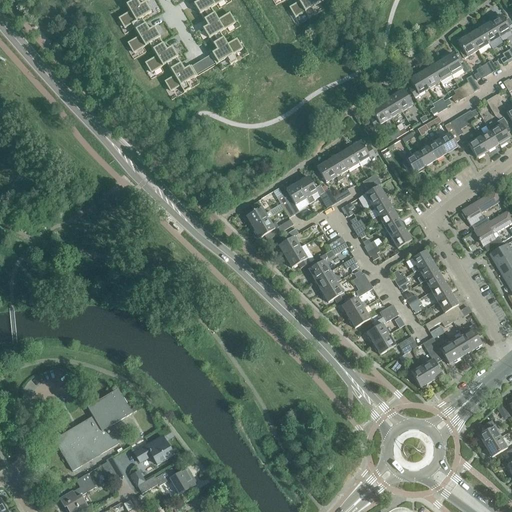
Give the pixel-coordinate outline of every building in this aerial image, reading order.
[(200,0),(193,5),(199,15),(200,14),(203,20),(207,18),(214,14),(210,8),(224,0),(200,0)] [(296,0),(298,3),(290,8),(296,18),(304,13),(308,20),(315,16),(311,9),(321,3),(319,0),(296,0)] [(129,12),(119,18),(125,29),(131,25),(135,31),(142,27),(138,21),(151,13),(145,3),(136,8),(132,2),(126,6),(129,12)] [(211,24),(202,29),(208,40),(209,39),(212,45),(216,43),(223,39),(219,33),(234,24),(228,14),(218,20),(214,14),(207,18),(211,24)] [(495,18),(489,22),(499,39),(510,32),(500,15),(500,16),(498,17),(499,18),(497,19),(495,18)] [(479,30),(488,45),(499,39),(489,22),(489,23),(488,24),(479,30)] [(138,37),(128,43),(134,54),(149,45),(152,51),(159,47),(159,46),(162,44),(159,39),(160,38),(154,28),(145,33),(142,27),(135,31),(138,37)] [(477,31),(468,36),(478,52),(488,45),(479,30),(479,29),(477,30),(477,31)] [(464,60),(478,52),(468,36),(466,37),(464,39),(463,37),(457,41),(458,43),(457,43),(462,50),(459,52),(464,60)] [(220,49),(209,56),(215,66),(226,60),(230,66),(237,62),(233,56),(241,50),(235,40),(227,45),(223,39),(216,43),(220,49)] [(156,57),(145,63),(152,74),(166,65),(170,71),(177,67),(176,66),(180,64),(177,59),(177,58),(171,48),(163,53),(159,47),(152,51),(156,57)] [(508,65),(511,61),(511,60),(507,52),(502,55),(504,58),(507,63),(508,65)] [(452,55),(450,56),(451,56),(442,62),(451,77),(462,71),(453,55),(452,55)] [(431,68),(440,84),(451,77),(442,62),(441,62),(441,61),(440,62),(440,63),(431,68)] [(491,62),(486,65),(491,74),(496,71),(496,70),(492,65),(491,62)] [(486,65),(481,68),(486,77),(491,74),(486,65)] [(173,77),(165,82),(171,92),(180,87),(183,94),(190,90),(186,83),(197,77),(191,67),(180,73),(177,67),(170,71),(173,77)] [(420,74),(429,90),(440,84),(431,68),(430,68),(429,69),(420,74)] [(480,79),(481,80),(486,77),(481,68),(476,71),(477,74),(480,79)] [(414,99),(429,90),(420,74),(420,75),(420,74),(418,75),(418,76),(409,81),(413,88),(409,90),(414,99)] [(479,90),(471,77),(465,80),(468,84),(474,94),(479,90)] [(511,91),(511,86),(509,82),(508,80),(503,84),(509,93),(511,91)] [(474,94),(468,84),(463,87),(469,96),(474,94)] [(463,87),(459,90),(464,99),(469,96),(463,87)] [(459,102),(464,99),(459,90),(453,93),(455,96),(458,101),(459,102)] [(398,94),(397,92),(391,95),(393,97),(392,97),(401,113),(413,106),(403,91),(402,91),(401,92),(398,94)] [(499,112),(504,109),(496,96),(491,99),(499,112)] [(391,119),(401,113),(392,97),(392,98),(392,97),(390,98),(390,99),(381,104),(391,119)] [(444,102),(442,99),(437,102),(443,112),(448,109),(447,108),(444,102)] [(509,139),(506,134),(510,132),(503,120),(501,117),(499,112),(491,99),(486,102),(495,118),(501,121),(488,129),(490,132),(498,146),(499,146),(500,147),(506,143),(505,142),(509,139)] [(438,115),(443,112),(437,102),(432,106),(434,109),(437,114),(438,115)] [(369,121),(374,128),(379,125),(380,126),(391,119),(381,104),(379,105),(380,105),(370,111),(374,117),(369,121)] [(470,112),(465,115),(470,124),(475,121),(474,118),(470,113),(470,112)] [(465,115),(460,118),(465,127),(470,124),(465,115)] [(429,131),(442,123),(439,118),(425,126),(429,131)] [(460,118),(455,121),(460,130),(465,127),(460,118)] [(457,137),(462,134),(460,130),(455,121),(449,124),(457,137)] [(460,141),(457,137),(449,124),(444,127),(449,135),(438,141),(446,155),(454,151),(453,150),(455,149),(456,149),(457,148),(455,144),(460,141)] [(494,148),(494,147),(496,146),(497,147),(498,146),(490,132),(479,139),(487,153),(494,148)] [(445,156),(446,155),(438,141),(436,137),(431,140),(434,144),(427,148),(436,162),(443,157),(442,156),(444,155),(445,156)] [(484,155),(483,154),(485,153),(486,153),(487,153),(479,139),(468,145),(476,159),(484,155)] [(351,148),(349,149),(358,165),(369,159),(370,161),(376,157),(369,146),(364,149),(360,143),(351,148)] [(431,164),(436,162),(427,148),(416,154),(425,168),(429,166),(428,165),(430,164),(431,164)] [(338,156),(348,171),(358,165),(349,149),(340,155),(340,154),(338,155),(339,156),(338,156)] [(423,169),(425,168),(416,154),(413,149),(409,152),(412,157),(405,161),(406,162),(402,164),(406,171),(410,168),(414,175),(415,174),(416,176),(422,172),(421,170),(421,169),(423,168),(423,169)] [(344,179),(341,175),(348,171),(338,156),(329,161),(327,162),(328,162),(337,178),(339,182),(344,179)] [(317,168),(317,169),(316,169),(326,184),(337,178),(328,162),(318,168),(318,167),(317,168)] [(365,189),(379,181),(376,176),(362,184),(365,189)] [(297,184),(297,185),(306,200),(309,205),(314,202),(311,197),(317,194),(308,178),(299,184),(298,183),(297,184)] [(381,186),(379,181),(365,189),(368,194),(379,187),(379,188),(382,187),(381,186)] [(282,197),(286,203),(294,216),(299,213),(295,207),(306,200),(297,185),(288,190),(287,189),(286,190),(286,191),(287,194),(282,197)] [(380,189),(379,188),(379,187),(368,194),(359,199),(366,210),(385,198),(381,191),(380,191),(379,189),(380,189)] [(332,207),(337,204),(334,198),(329,190),(324,193),(332,207)] [(337,204),(350,196),(347,191),(334,198),(337,204)] [(466,219),(467,222),(469,222),(470,224),(469,225),(470,227),(471,227),(474,232),(489,223),(486,217),(483,219),(480,215),(502,202),(495,191),(461,212),(463,214),(461,215),(464,220),(466,219)] [(327,210),(332,207),(324,193),(319,197),(327,210)] [(294,216),(286,203),(282,197),(277,200),(289,219),(294,216)] [(375,212),(378,217),(392,209),(387,202),(385,200),(386,200),(385,198),(366,210),(369,215),(375,212)] [(254,212),(253,213),(246,218),(246,219),(245,220),(248,225),(250,224),(251,227),(252,229),(268,219),(272,217),(270,212),(265,215),(258,203),(251,207),(254,212)] [(350,211),(353,209),(350,204),(341,210),(344,215),(345,214),(350,211)] [(392,209),(378,217),(373,220),(376,225),(381,222),(384,228),(398,220),(394,212),(393,213),(392,211),(393,210),(392,209)] [(474,236),(477,241),(478,240),(480,243),(481,242),(482,245),(481,246),(483,248),(484,247),(487,253),(502,244),(498,238),(495,240),(492,235),(511,223),(511,218),(508,212),(489,223),(474,232),(474,233),(475,235),(474,236)] [(293,226),(290,221),(280,227),(277,222),(271,225),(268,219),(252,229),(258,238),(257,238),(258,240),(259,239),(259,240),(264,237),(267,242),(280,234),(293,226)] [(384,228),(391,239),(405,231),(400,223),(400,224),(398,222),(399,221),(398,220),(384,228)] [(361,222),(358,223),(353,227),(351,227),(354,232),(363,226),(361,222)] [(359,237),(364,234),(367,232),(363,226),(354,232),(357,238),(359,237)] [(300,249),(294,238),(298,235),(295,230),(282,238),(285,243),(278,247),(278,248),(279,249),(285,258),(300,249)] [(405,232),(405,231),(391,239),(397,250),(411,242),(407,234),(406,235),(405,233),(405,232)] [(331,251),(344,243),(341,238),(328,246),(331,251)] [(376,248),(373,242),(370,244),(365,247),(364,248),(367,253),(376,248)] [(334,256),(347,248),(344,243),(331,251),(334,256)] [(511,256),(511,254),(506,245),(489,255),(496,266),(511,256)] [(309,264),(314,261),(305,246),(300,249),(285,258),(284,259),(285,260),(286,260),(291,269),(298,265),(300,269),(309,264)] [(376,254),(379,253),(376,248),(367,253),(370,258),(371,258),(376,254)] [(414,274),(418,271),(432,263),(431,261),(430,262),(429,260),(430,259),(425,252),(407,263),(414,274)] [(309,273),(315,282),(330,273),(324,262),(325,261),(326,258),(325,255),(314,262),(314,261),(309,264),(309,265),(311,264),(313,268),(308,271),(308,272),(309,273)] [(511,256),(496,266),(502,276),(511,270),(511,256)] [(343,265),(347,270),(350,268),(356,265),(357,264),(354,259),(343,265)] [(420,285),(425,282),(438,274),(438,272),(437,273),(436,271),(436,270),(432,263),(418,271),(422,277),(417,280),(420,285)] [(511,270),(502,276),(508,287),(511,284),(511,270)] [(333,277),(330,273),(315,282),(314,282),(315,284),(316,284),(321,293),(337,284),(340,281),(338,277),(334,277),(333,277)] [(396,285),(405,279),(402,274),(399,276),(394,279),(393,280),(396,285)] [(438,274),(425,282),(431,293),(445,284),(444,283),(443,284),(442,282),(443,281),(438,274)] [(355,287),(367,280),(363,275),(362,276),(356,279),(352,282),(355,287)] [(400,289),(405,286),(408,284),(405,279),(396,285),(399,290),(400,289)] [(355,287),(358,291),(358,292),(370,285),(367,280),(355,287)] [(340,289),(337,284),(321,293),(322,295),(328,304),(334,300),(337,304),(346,299),(343,294),(344,293),(344,291),(343,289),(341,289),(340,289)] [(431,293),(438,304),(451,295),(451,294),(450,294),(449,292),(445,284),(431,293)] [(359,298),(373,290),(370,285),(358,292),(358,291),(356,293),(359,298)] [(406,301),(409,306),(418,301),(415,295),(412,297),(407,300),(406,301)] [(444,314),(438,318),(441,323),(461,311),(458,307),(458,306),(457,305),(456,305),(455,303),(456,303),(451,295),(438,304),(444,314)] [(343,309),(348,318),(363,309),(367,307),(366,307),(365,305),(364,304),(362,303),(360,304),(357,298),(341,307),(342,308),(341,308),(342,310),(343,309)] [(413,311),(418,307),(421,306),(418,301),(409,306),(412,311),(413,311)] [(382,319),(395,311),(392,306),(379,314),(382,319)] [(370,320),(363,309),(348,318),(348,319),(348,321),(349,320),(355,330),(370,320)] [(385,324),(398,316),(395,311),(382,319),(385,324)] [(464,317),(461,311),(441,323),(442,324),(445,328),(464,317)] [(429,332),(442,324),(441,323),(438,318),(425,326),(429,332)] [(368,336),(373,345),(389,336),(382,325),(366,334),(367,334),(366,335),(367,336),(368,336)] [(442,326),(430,333),(433,339),(445,333),(442,326)] [(462,329),(458,332),(461,337),(471,352),(471,353),(473,352),(472,351),(482,346),(476,337),(479,335),(474,326),(465,331),(462,329)] [(380,356),(395,347),(389,336),(373,345),(373,346),(374,347),(380,356)] [(462,358),(471,352),(461,337),(450,343),(460,359),(462,358)] [(401,351),(414,343),(411,338),(398,345),(401,351)] [(460,359),(450,343),(439,350),(433,339),(428,342),(440,362),(445,359),(449,366),(449,365),(450,366),(451,365),(451,364),(460,359)] [(432,361),(422,367),(431,383),(440,377),(440,378),(442,377),(442,376),(435,365),(440,362),(428,342),(423,345),(432,361)] [(404,356),(417,348),(414,343),(401,351),(404,356)] [(431,383),(422,367),(411,374),(420,389),(429,384),(430,384),(431,383)] [(87,409),(92,418),(53,441),(72,472),(81,467),(80,466),(95,457),(94,456),(98,454),(99,456),(118,445),(108,428),(131,414),(117,391),(87,409)] [(485,448),(500,438),(491,422),(483,427),(486,432),(478,436),(479,438),(477,439),(480,444),(482,443),(484,446),(483,447),(484,448),(485,447),(485,448)] [(162,437),(134,454),(140,464),(151,457),(157,466),(173,456),(165,442),(163,444),(160,439),(162,438),(162,437)] [(507,449),(500,438),(485,448),(491,457),(490,458),(490,459),(491,458),(491,459),(507,449)] [(117,481),(123,477),(112,458),(106,462),(107,464),(115,477),(117,481)] [(109,480),(115,477),(107,464),(101,467),(109,480)] [(172,470),(155,479),(154,477),(138,487),(142,495),(158,485),(159,487),(170,481),(179,496),(196,485),(187,470),(176,477),(172,470)] [(67,511),(79,511),(87,508),(81,497),(95,489),(87,475),(77,481),(81,488),(59,501),(63,508),(64,507),(67,511)]
